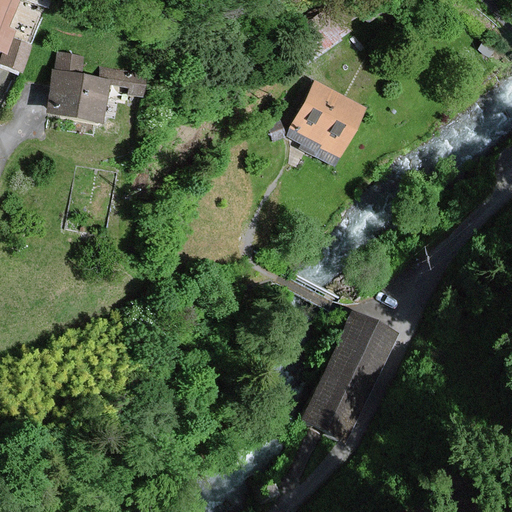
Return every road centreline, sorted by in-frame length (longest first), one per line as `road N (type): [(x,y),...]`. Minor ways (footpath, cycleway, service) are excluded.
road 1 (unclassified): [(281,511),(335,457),(364,412),(457,234),(511,183)]
road 2 (track): [(310,73),(272,97),(210,166),(162,271)]
road 3 (track): [(138,303),(0,350)]
